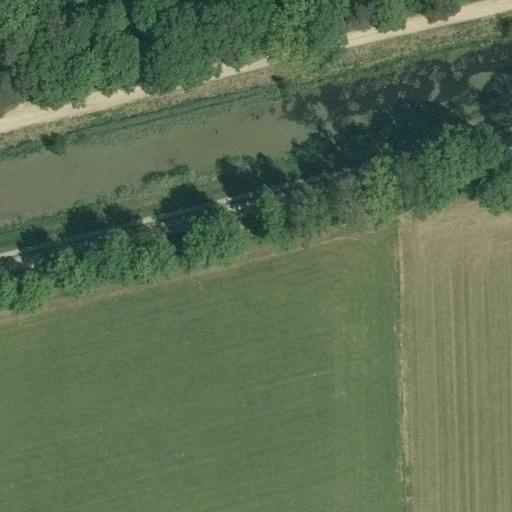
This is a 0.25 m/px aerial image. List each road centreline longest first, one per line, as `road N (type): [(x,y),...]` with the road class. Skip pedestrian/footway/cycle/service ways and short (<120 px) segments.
road 1 (unclassified): [(0,265),(511,141)]
road 2 (track): [(511,2),(0,123)]
